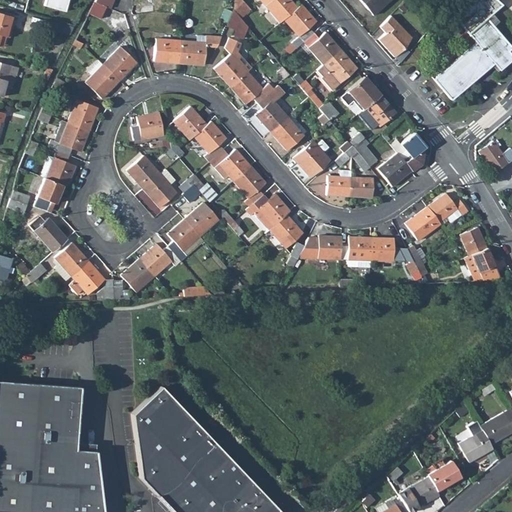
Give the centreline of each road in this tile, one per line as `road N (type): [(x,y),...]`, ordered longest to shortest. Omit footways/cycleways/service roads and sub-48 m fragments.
road 1 (residential): [(457,156),(383,211),(345,218),(307,205),(219,106),(185,86),(150,87),(117,109),(96,166)]
road 2 (residential): [(511,332),(324,511)]
road 3 (residential): [(322,0),(451,148)]
road 4 (residential): [(96,166),(78,216),(100,245),(128,244),(135,217),(109,185)]
